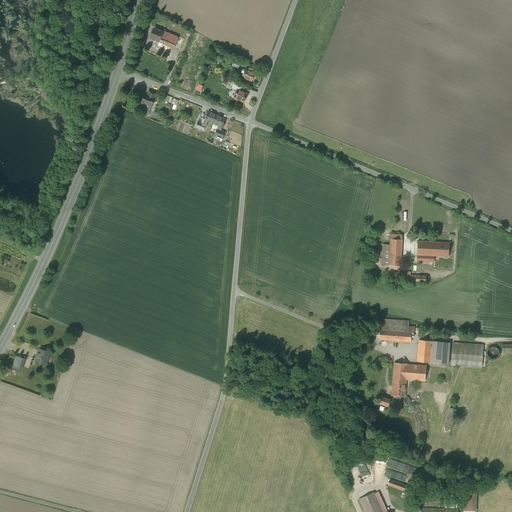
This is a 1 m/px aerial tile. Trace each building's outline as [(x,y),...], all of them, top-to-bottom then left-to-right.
[(154,28),(150,38),(174,49),(178,38),(154,28)] [(93,46),(90,54),(97,57),(100,49),(93,46)] [(235,58),(232,66),(238,69),(241,61),(235,58)] [(242,77),(252,82),(253,78),(260,80),(262,77),(245,70),(242,77)] [(246,94),(237,90),(234,98),(243,102),(246,94)] [(145,94),(141,103),(142,103),(152,107),(155,98),(148,95),(145,94)] [(152,107),(142,103),(139,111),(148,115),(152,107)] [(208,121),(213,124),(217,115),(208,112),(204,119),(204,120),(208,121)] [(226,119),(217,115),(213,124),(219,126),(217,129),(221,131),(226,119)] [(204,120),(204,119),(203,119),(201,123),(198,121),(196,128),(204,131),(208,121),(204,120)] [(221,131),(217,129),(214,135),(223,139),(225,133),(221,131)] [(462,197),(459,201),(466,206),(469,202),(462,197)] [(383,245),(382,265),(387,265),(400,266),(402,235),(391,235),(390,245),(383,245)] [(449,243),(418,241),(417,255),(434,256),(448,257),(449,243)] [(401,277),(400,281),(400,282),(426,283),(426,276),(416,276),(411,276),(411,272),(408,272),(405,273),(404,277),(401,277)] [(400,281),(392,280),(392,288),(400,289),(400,282),(400,281)] [(409,321),(381,319),(379,339),(411,342),(411,332),(414,332),(414,327),(408,327),(409,321)] [(437,342),(419,340),(417,361),(448,364),(450,343),(437,342)] [(484,345),(453,343),(451,365),(460,366),(482,367),(484,345)] [(495,347),(494,347),(492,347),(490,348),(489,349),(488,351),(487,353),(488,355),(489,357),(490,358),(492,359),(494,359),(496,358),(498,356),(499,355),(499,353),(499,351),(498,350),(497,348),(495,347)] [(50,353),(39,349),(38,353),(37,353),(35,359),(36,360),(36,361),(46,365),(50,353)] [(16,357),(13,365),(22,368),(25,360),(16,357)] [(426,366),(394,363),(391,396),(405,397),(406,386),(410,386),(410,382),(413,383),(413,380),(425,381),(426,366)] [(391,400),(382,397),(380,403),(388,406),(391,400)] [(457,410),(450,408),(446,423),(452,425),(457,410)] [(418,476),(420,469),(403,463),(400,471),(418,476)] [(404,480),(405,476),(387,470),(386,475),(404,480)] [(408,486),(389,479),(387,485),(406,492),(408,486)] [(359,499),(364,511),(383,511),(374,492),(359,499)]
